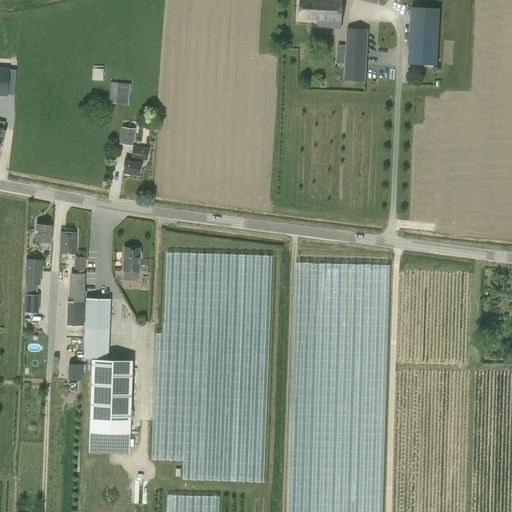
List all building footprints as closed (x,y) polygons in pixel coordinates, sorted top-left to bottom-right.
[(341,28),(342,0),(300,0),(299,19),(318,20),(318,27),(341,28)] [(439,9),(411,7),(408,63),(436,65),(439,9)] [(369,30),(347,29),(344,80),(366,81),(369,30)] [(103,80),(103,67),(93,67),(93,79),(103,80)] [(0,94),(7,95),(9,69),(0,68),(0,94)] [(110,82),(107,103),(128,105),(130,84),(110,82)] [(135,129),(121,127),(118,143),(132,146),(135,129)] [(122,173),(138,175),(140,163),(140,162),(141,159),(147,159),(148,148),(133,146),(131,157),(131,161),(124,160),(122,173)] [(35,224),(34,241),(42,242),(42,246),(41,249),(49,249),(49,247),(51,225),(35,224)] [(76,232),(60,232),(59,253),(75,254),(76,232)] [(141,252),(139,250),(139,248),(123,247),(122,271),(124,271),(123,280),(137,281),(138,272),(138,260),(141,258),(141,252)] [(83,302),(84,273),(84,257),(74,256),(73,273),(69,272),(68,287),(58,286),(58,300),(71,300),(71,301),(83,302)] [(25,290),(35,291),(35,284),(38,284),(38,259),(25,258),(24,283),(25,283),(25,290)] [(36,312),(37,295),(25,294),(24,312),(36,312)] [(84,358),(91,358),(108,359),(109,300),(85,299),(84,358)] [(108,359),(91,358),(89,432),(129,433),(132,360),(108,359)] [(80,380),(81,364),(69,363),(68,379),(80,380)]
